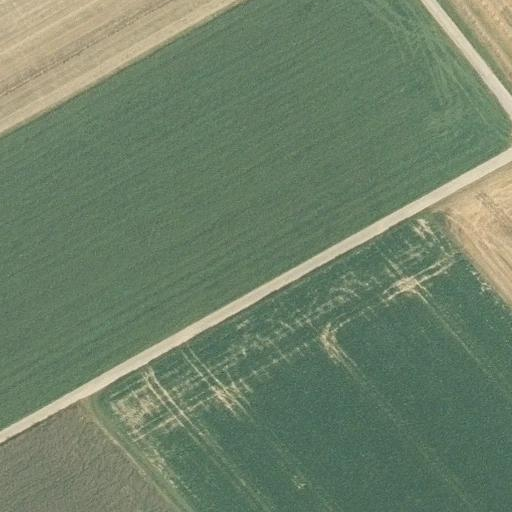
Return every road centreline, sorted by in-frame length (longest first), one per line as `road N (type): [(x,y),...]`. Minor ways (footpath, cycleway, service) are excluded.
road 1 (track): [(511,176),(82,414)]
road 2 (track): [(511,102),(426,0)]
road 3 (track): [(82,414),(169,511)]
